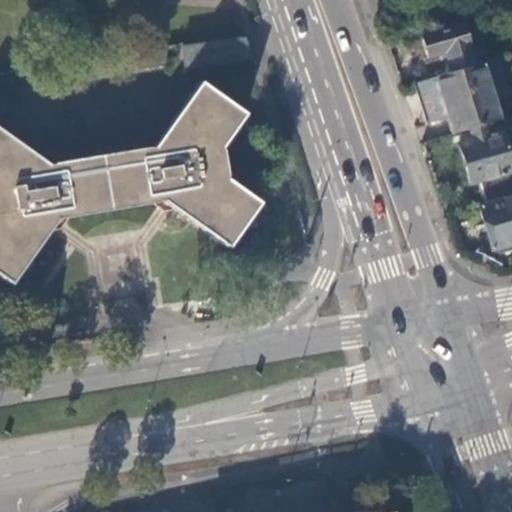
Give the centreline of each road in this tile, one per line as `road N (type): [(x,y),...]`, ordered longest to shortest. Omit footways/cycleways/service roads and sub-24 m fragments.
road 1 (primary): [(51,469),(425,400)]
road 2 (primary): [(51,469),(180,421),(334,381),(406,347)]
road 3 (primary): [(452,314),(330,0)]
road 4 (primary): [(252,346),(0,394)]
road 5 (primary): [(337,146),(322,187),(332,231),(322,278),(290,321),(252,346)]
road 6 (primary): [(337,146),(396,323)]
road 7 (primary): [(289,0),(337,146)]
road 8 (primary): [(396,323),(252,346)]
road 9 (primary): [(511,511),(474,387)]
road 10 (primary): [(425,400),(469,511)]
